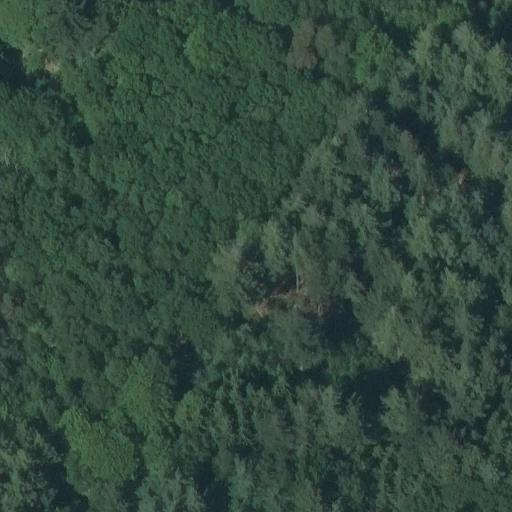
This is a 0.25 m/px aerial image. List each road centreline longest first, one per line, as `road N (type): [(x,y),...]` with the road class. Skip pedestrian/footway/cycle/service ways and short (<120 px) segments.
road 1 (track): [(511,222),(207,0)]
road 2 (track): [(358,511),(105,449)]
